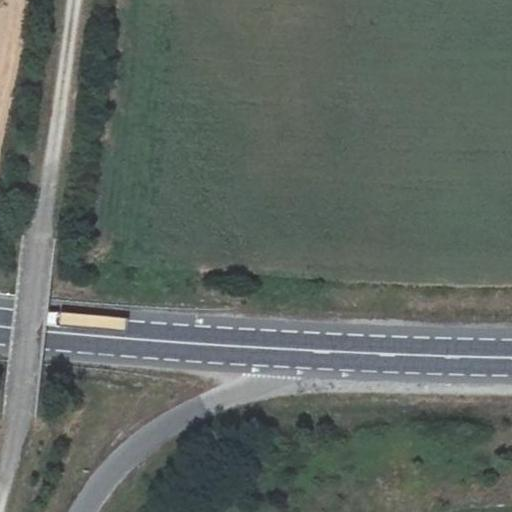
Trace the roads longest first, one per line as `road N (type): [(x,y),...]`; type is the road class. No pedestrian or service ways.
road 1 (track): [(0,495),(19,414),(71,0)]
road 2 (primary): [(312,353),(0,325)]
road 3 (unclassified): [(85,511),(132,453),(182,417),(312,353)]
road 4 (primary): [(511,354),(312,353)]
